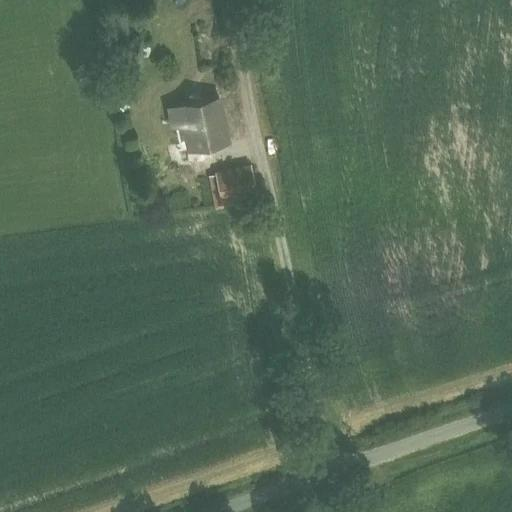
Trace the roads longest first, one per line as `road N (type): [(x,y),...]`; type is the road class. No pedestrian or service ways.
road 1 (track): [(332,474),(246,92),(241,0)]
road 2 (unclassified): [(214,511),(511,411)]
